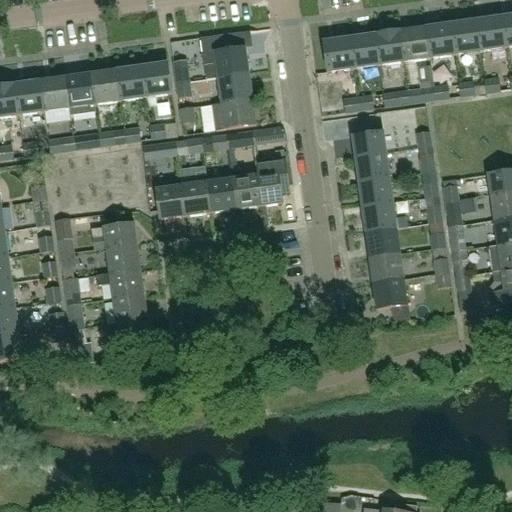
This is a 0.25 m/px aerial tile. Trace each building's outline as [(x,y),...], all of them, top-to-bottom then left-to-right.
[(506,51),(511,50),(511,18),(501,20),(506,51)] [(506,51),(501,20),(476,23),(480,54),(506,51)] [(455,58),(480,54),(476,23),(451,26),(455,58)] [(455,58),(451,26),(426,30),(430,61),(455,58)] [(405,65),(430,61),(426,30),(401,33),(405,65)] [(380,68),(405,65),(401,33),(375,37),(380,68)] [(215,66),(217,81),(248,76),(244,51),(233,52),(231,36),(200,41),(204,67),(215,66)] [(380,68),(375,37),(350,40),(354,71),(380,68)] [(329,75),(354,71),(350,40),(324,44),(329,75)] [(141,68),(145,99),(171,96),(166,64),(141,68)] [(141,68),(115,72),(120,103),(145,99),(141,68)] [(176,86),(188,85),(186,71),(174,72),(176,86)] [(115,72),(90,75),(94,107),(120,103),(115,72)] [(94,107),(90,75),(65,79),(69,110),(70,118),(96,114),(94,107)] [(217,81),(220,106),(251,102),(248,76),(217,81)] [(65,79),(39,83),(44,114),(69,110),(65,79)] [(498,82),(484,84),(486,96),(500,94),(498,82)] [(39,83),(14,86),(19,118),(44,114),(39,83)] [(178,101),(190,99),(188,85),(176,86),(178,101)] [(473,85),(459,87),(461,99),(475,98),(473,85)] [(0,120),(19,118),(14,86),(0,88),(0,120)] [(448,89),(434,91),(435,103),(449,101),(448,89)] [(423,92),(409,94),(410,106),(424,104),(423,92)] [(397,96),(383,97),(385,110),(399,108),(397,96)] [(360,113),(374,111),(372,99),(358,101),(360,113)] [(360,113),(358,101),(344,103),(346,115),(360,113)] [(251,102),(220,106),(210,108),(214,134),(255,128),(251,102)] [(181,125),(193,124),(191,110),(179,111),(181,125)] [(163,127),(149,129),(151,141),(165,139),(163,127)] [(138,131),(124,133),(125,145),(140,143),(138,131)] [(265,133),(251,135),(253,147),(267,145),(265,133)] [(100,148),(114,146),(113,134),(98,136),(100,148)] [(355,159),(386,155),(383,134),(352,138),(355,159)] [(430,148),(428,134),(416,136),(418,150),(430,148)] [(253,147),(251,135),(237,137),(239,149),(253,147)] [(87,138),(73,140),(75,152),(89,150),(87,138)] [(214,152),(228,150),(226,138),(212,140),(214,152)] [(189,156),(203,154),(201,141),(187,143),(189,156)] [(50,156),(64,154),(62,142),(48,144),(50,156)] [(37,145),(23,147),(24,159),(38,157),(37,145)] [(177,157),(176,145),(162,147),(163,159),(177,157)] [(11,149),(0,150),(0,162),(13,161),(11,149)] [(358,184),(390,180),(386,155),(355,159),(358,184)] [(434,174),(432,160),(420,161),(421,175),(434,174)] [(255,166),(257,177),(261,208),(282,206),(280,196),(288,195),(284,162),(255,166)] [(511,173),(488,176),(490,197),(511,194),(511,173)] [(211,215),(206,184),(205,174),(195,175),(197,185),(181,187),(185,218),(185,219),(211,215)] [(236,211),(236,212),(261,208),(257,177),(232,180),(236,211)] [(211,215),(236,212),(236,211),(232,180),(206,184),(211,215)] [(362,210),(393,205),(390,180),(358,184),(362,210)] [(437,199),(435,185),(423,187),(425,201),(437,199)] [(185,219),(185,218),(181,187),(155,191),(159,222),(185,219)] [(47,202),(45,188),(33,190),(35,204),(47,202)] [(442,189),(444,203),(456,202),(454,188),(442,189)] [(511,194),(490,197),(494,222),(511,219),(511,194)] [(456,202),(444,203),(446,217),(458,216),(456,202)] [(397,231),(396,221),(393,205),(362,210),(365,235),(397,231)] [(441,225),(439,210),(427,212),(429,226),(441,225)] [(50,227),(49,213),(36,215),(38,229),(50,227)] [(511,219),(494,222),(497,248),(511,245),(511,219)] [(396,221),(397,231),(407,229),(406,220),(396,221)] [(105,249),(105,250),(137,246),(134,225),(91,231),(94,251),(105,249)] [(459,227),(447,228),(449,242),(461,241),(459,227)] [(397,231),(365,235),(369,260),(400,256),(397,231)] [(5,234),(0,234),(0,259),(8,259),(5,234)] [(442,236),(430,238),(432,252),(444,250),(442,236)] [(54,252),(52,238),(40,240),(42,254),(54,252)] [(72,255),(70,241),(58,243),(60,257),(72,255)] [(492,274),(501,273),(511,271),(511,245),(497,248),(489,249),(492,274)] [(109,275),(140,271),(137,246),(105,250),(109,275)] [(465,266),(463,252),(451,254),(453,268),(465,266)] [(72,255),(60,257),(62,271),(74,269),(72,255)] [(400,256),(369,260),(372,286),(404,281),(400,256)] [(0,285),(12,284),(8,259),(0,259),(0,285)] [(434,263),(436,277),(448,275),(446,261),(434,263)] [(57,278),(55,264),(43,265),(45,279),(57,278)] [(110,286),(112,301),(144,297),(140,271),(109,275),(109,276),(95,278),(96,288),(110,286)] [(511,271),(501,273),(492,274),(493,284),(488,291),(491,307),(511,304),(511,271)] [(448,275),(436,277),(438,291),(450,289),(448,275)] [(468,292),(466,278),(454,279),(456,293),(468,292)] [(77,294),(75,280),(63,282),(65,296),(77,294)] [(404,281),(372,286),(376,312),(407,307),(404,281)] [(12,284),(0,285),(0,311),(15,309),(12,284)] [(61,303),(59,289),(47,290),(49,305),(61,303)] [(116,326),(147,322),(144,297),(112,301),(116,326)] [(81,320),(79,306),(67,307),(69,321),(81,320)] [(0,336),(19,334),(15,309),(0,311),(0,336)] [(50,316),(52,330),(64,328),(62,314),(50,316)] [(147,322),(116,326),(104,328),(107,349),(150,343),(147,322)] [(64,328),(52,330),(54,344),(66,342),(64,328)] [(84,345),(82,331),(70,333),(72,347),(84,345)] [(0,363),(22,360),(19,334),(0,336),(0,363)]
